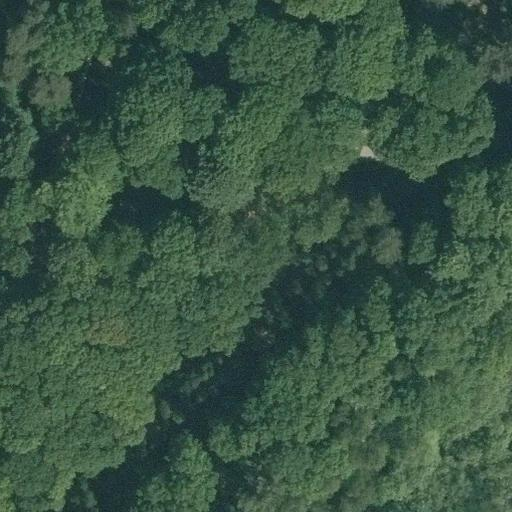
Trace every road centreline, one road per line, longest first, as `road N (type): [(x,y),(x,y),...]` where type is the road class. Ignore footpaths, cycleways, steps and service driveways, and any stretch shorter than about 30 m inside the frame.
road 1 (unclassified): [(0,307),(59,218),(130,179),(511,140)]
road 2 (track): [(429,147),(419,169),(42,511)]
road 3 (track): [(45,234),(38,213),(46,172),(65,142),(63,111),(95,0)]
